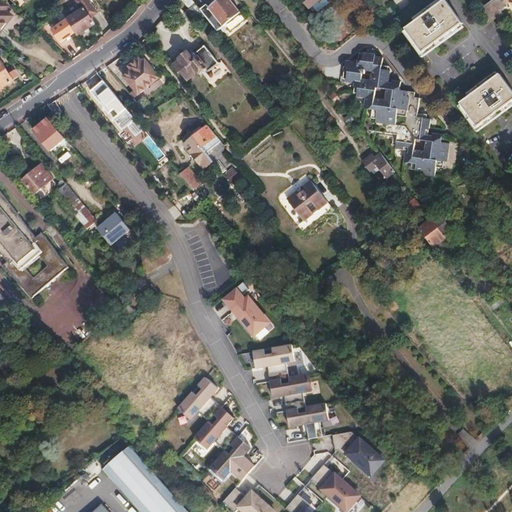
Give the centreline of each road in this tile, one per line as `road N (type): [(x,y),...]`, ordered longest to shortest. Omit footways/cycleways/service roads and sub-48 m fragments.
road 1 (unknown): [(488,447),(357,303),(344,273),(348,228),(340,198)]
road 2 (residential): [(164,0),(129,39),(0,124)]
road 3 (residential): [(511,428),(420,511)]
